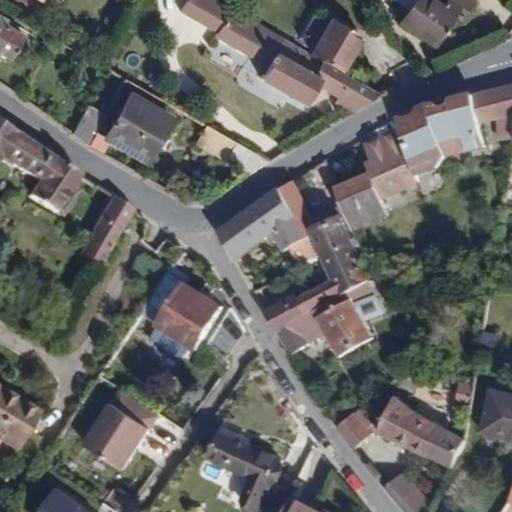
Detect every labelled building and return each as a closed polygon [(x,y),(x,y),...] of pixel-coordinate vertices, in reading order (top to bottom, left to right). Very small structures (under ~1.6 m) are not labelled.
[(34,0),(55,12),(62,0),(34,0)] [(350,113),(381,94),(341,71),(311,54),(216,0),(192,0),(187,11),(223,30),(218,39),(253,57),(262,43),(277,53),(263,80),(305,104),(315,85),(319,78),(341,91),(337,98),(334,103),(350,113)] [(393,0),(401,5),(407,9),(400,21),(399,23),(434,45),(452,15),(462,22),(474,2),(470,0),(393,0)] [(407,9),(401,5),(394,17),(400,21),(407,9)] [(0,53),(8,59),(22,35),(5,24),(6,20),(0,15),(0,53)] [(311,54),(341,71),(361,35),(332,18),(311,54)] [(208,55),(226,66),(234,52),(216,41),(208,55)] [(315,85),(337,98),(341,91),(319,78),(315,85)] [(511,113),(511,86),(476,95),(482,124),(500,118),(511,113)] [(104,138),(106,139),(146,163),(172,117),(129,93),(104,138)] [(482,124),(476,95),(433,104),(402,117),(405,131),(419,176),(440,168),(448,157),(487,148),(482,124)] [(73,133),(91,147),(97,135),(107,115),(89,105),(73,133)] [(502,142),(511,142),(511,113),(500,118),(502,142)] [(73,188),(80,176),(0,123),(0,161),(1,160),(37,184),(28,196),(55,215),(57,212),(64,216),(73,201),(67,197),(73,188)] [(252,175),(270,162),(205,125),(196,142),(252,175)] [(382,196),(420,180),(419,176),(405,131),(369,147),(380,172),(339,190),(346,206),(356,232),(390,216),(382,196)] [(91,147),(100,151),(106,139),(104,138),(97,135),(91,147)] [(359,238),(356,232),(346,206),(315,219),(294,181),(281,190),(309,238),(292,249),(302,269),(324,256),(354,240),(359,238)] [(78,192),(73,188),(67,197),(73,201),(78,192)] [(309,238),(281,190),(221,234),(238,262),(275,233),(285,254),(292,249),(309,238)] [(80,255),(101,268),(133,212),(113,197),(80,255)] [(309,316),(373,280),(354,240),(324,256),(336,281),(300,300),(309,316)] [(174,265),(142,315),(164,329),(199,350),(224,309),(181,283),(186,273),(174,265)] [(386,290),(385,279),(375,280),(373,280),(377,291),(386,290)] [(355,304),(377,291),(373,280),(309,316),(278,334),(291,356),(311,344),(310,342),(328,332),(342,358),(376,339),(355,304)] [(285,301),(266,313),(278,334),(309,316),(300,300),(299,297),(286,304),(285,301)] [(227,360),(248,326),(227,313),(206,348),(227,360)] [(473,408),(477,387),(460,382),(457,403),(473,408)] [(0,440),(17,451),(39,414),(0,390),(0,440)] [(123,470),(157,415),(116,390),(82,445),(123,470)] [(511,440),(511,396),(494,392),(484,433),(511,440)] [(342,426),(363,409),(352,396),(331,414),(342,426)] [(454,468),(468,440),(418,414),(398,398),(381,434),(454,468)] [(380,417),(369,404),(363,409),(342,426),(338,429),(355,451),(376,433),(371,429),(380,417)] [(261,508),(282,461),(249,446),(250,442),(225,431),(212,460),(255,479),(244,501),(261,508)] [(404,511),(429,511),(432,507),(404,474),(386,489),(404,511)] [(92,511),(55,487),(38,511),(92,511)] [(321,511),(296,498),(288,511),(321,511)]
